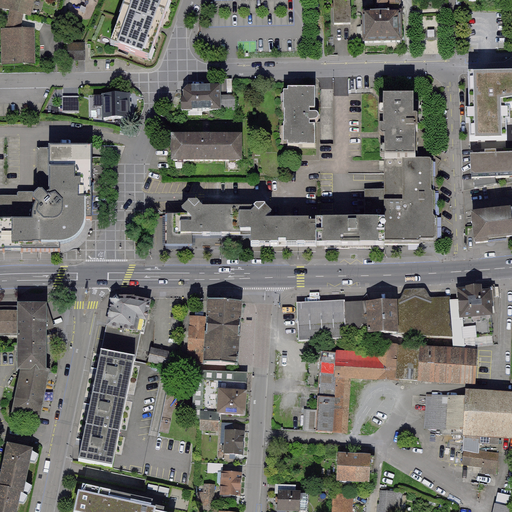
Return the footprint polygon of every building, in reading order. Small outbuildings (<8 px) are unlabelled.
[(33,0),(3,0),(2,5),(1,7),(10,9),(25,13),(30,15),(33,0)] [(160,29),(168,7),(147,0),(124,0),(108,46),(149,60),(160,29)] [(354,26),(353,0),(331,0),(332,27),(354,26)] [(401,0),(379,0),(379,10),(402,9),(401,0)] [(4,32),(20,32),(25,13),(10,9),(4,32)] [(402,10),(366,10),(366,42),(402,42),(402,10)] [(4,32),(3,32),(4,64),(33,64),(32,32),(20,32),(4,32)] [(85,60),(85,43),(67,43),(67,60),(85,60)] [(511,74),(470,75),(471,142),(506,142),(504,108),(511,106),(511,74)] [(221,84),(188,85),(184,89),(184,96),(182,96),(182,110),(221,109),(221,84)] [(317,90),(284,91),(284,151),(317,150),(317,90)] [(130,99),(130,93),(94,95),(95,106),(104,106),(105,120),(127,119),(127,115),(131,115),(130,99)] [(235,95),(222,96),(222,105),(235,105),(235,95)] [(72,97),(63,97),(63,112),(79,111),(79,97),(72,97)] [(415,99),(383,99),(383,158),(399,158),(415,158),(415,99)] [(243,137),(169,137),(170,165),(243,165),(243,137)] [(0,252),(5,252),(22,252),(61,252),(61,245),(66,244),(73,242),(77,238),(82,233),(85,227),(86,221),(92,220),(92,149),(37,150),(38,190),(34,194),(20,194),(18,197),(5,197),(0,197),(0,252)] [(511,155),(473,157),(474,179),(511,177),(511,155)] [(376,198),(376,252),(428,251),(427,158),(399,158),(400,197),(376,198)] [(375,210),(317,211),(318,253),(376,252),(375,210)] [(317,211),(241,212),(242,239),(242,255),(318,253),(317,211)] [(242,239),(241,212),(179,213),(179,220),(161,220),(162,251),(187,250),(187,240),(242,239)] [(469,250),(511,245),(511,214),(466,220),(469,250)] [(496,290),(460,292),(462,319),(498,317),(496,290)] [(148,304),(111,298),(102,344),(139,351),(148,304)] [(299,341),(371,340),(371,343),(456,340),(454,300),(374,303),(374,300),(298,302),(299,341)] [(238,366),(241,306),(205,304),(202,364),(238,366)] [(50,375),(48,375),(49,307),(19,307),(19,313),(19,338),(19,375),(22,375),(12,418),(40,424),(50,375)] [(0,338),(4,338),(19,338),(19,313),(4,313),(0,312),(0,338)] [(415,350),(384,347),(381,384),(413,387),(415,350)] [(151,364),(173,366),(175,351),(152,349),(151,364)] [(477,355),(422,352),(420,381),(476,385),(477,355)] [(383,357),(335,354),(335,359),(333,381),(381,384),(383,357)] [(98,358),(90,392),(124,399),(132,365),(98,358)] [(301,436),(330,439),(350,440),(354,383),(333,381),(335,359),(310,358),(308,390),(319,391),(317,413),(303,412),(301,436)] [(90,392),(83,427),(117,434),(124,399),(90,392)] [(244,422),(246,393),(220,392),(218,421),(244,422)] [(511,397),(463,395),(461,447),(511,449),(511,397)] [(83,427),(76,462),(110,469),(117,434),(83,427)] [(244,458),(245,430),(226,429),(225,458),(244,458)] [(24,491),(33,448),(8,443),(4,465),(0,481),(0,486),(22,490),(24,491)] [(373,458),(337,456),(336,487),(371,489),(373,458)] [(245,501),(245,479),(220,478),(220,500),(245,501)] [(200,502),(215,503),(216,485),(205,485),(205,494),(200,493),(200,502)] [(0,511),(17,511),(22,490),(0,486),(0,511)] [(107,493),(82,487),(76,511),(141,511),(135,511),(136,505),(106,499),(107,493)] [(402,511),(404,491),(381,490),(380,511),(402,511)] [(277,495),(276,511),(301,511),(302,496),(277,495)] [(354,511),(354,497),(334,497),(334,511),(354,511)]
